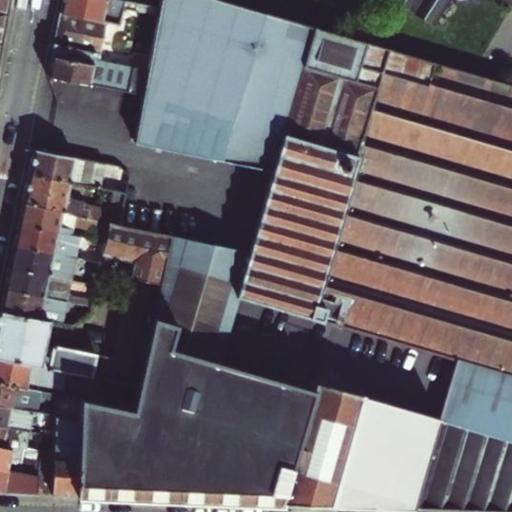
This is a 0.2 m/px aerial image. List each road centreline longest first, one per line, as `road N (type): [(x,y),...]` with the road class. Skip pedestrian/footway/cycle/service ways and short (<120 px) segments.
road 1 (unknown): [(14,128),(88,131),(152,179),(241,212)]
road 2 (residential): [(0,198),(40,0)]
